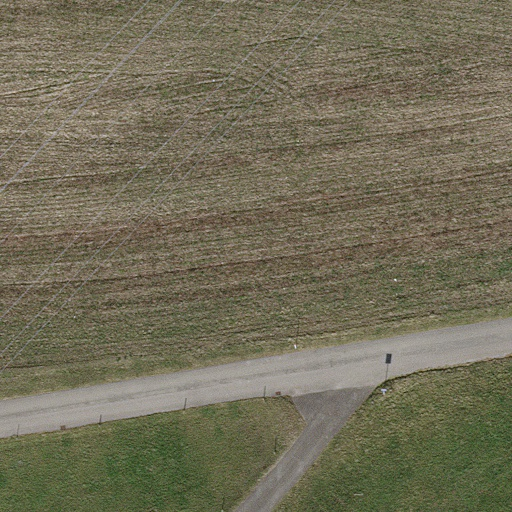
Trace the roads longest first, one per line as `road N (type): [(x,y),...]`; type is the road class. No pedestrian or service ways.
road 1 (residential): [(511,336),(0,419)]
road 2 (track): [(366,359),(317,438),(253,511)]
